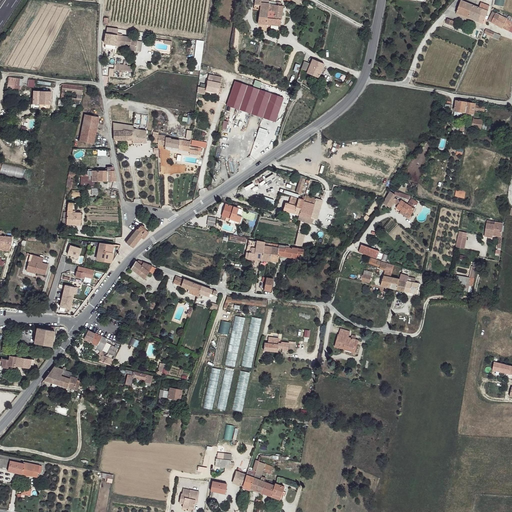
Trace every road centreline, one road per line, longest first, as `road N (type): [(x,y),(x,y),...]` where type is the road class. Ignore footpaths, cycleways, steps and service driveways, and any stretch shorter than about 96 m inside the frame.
road 1 (tertiary): [(179,219),(353,95),(381,0)]
road 2 (residential): [(179,219),(122,203),(97,48)]
road 3 (tertiary): [(75,327),(125,260),(179,219)]
road 4 (tertiary): [(0,427),(75,327)]
